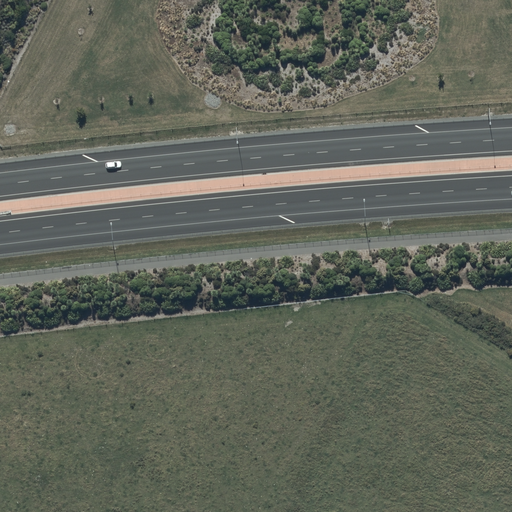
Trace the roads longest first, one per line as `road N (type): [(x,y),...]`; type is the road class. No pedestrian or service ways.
road 1 (motorway): [(511,187),(0,233)]
road 2 (motorway): [(0,184),(511,139)]
